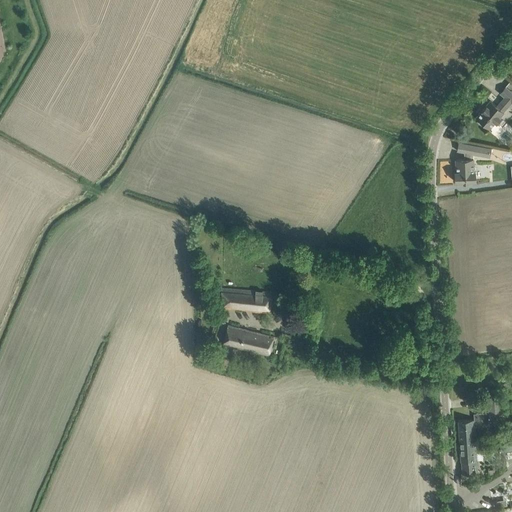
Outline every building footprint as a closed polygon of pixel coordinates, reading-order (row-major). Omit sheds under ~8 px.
[(499,93),(511,103),(511,92),(505,87),(499,93)] [(475,118),(483,124),(489,129),(503,112),(503,111),(507,106),(501,101),(497,106),(490,100),(475,118)] [(489,157),(491,149),(458,143),(457,151),(464,152),(464,159),(455,159),(456,172),(454,172),(454,182),(476,181),(475,171),(474,171),(473,159),(472,154),(489,157)] [(271,313),(272,291),(220,287),(224,308),(271,313)] [(267,346),(269,335),(228,325),(223,345),(271,356),(273,347),(267,346)] [(486,399),(481,399),(482,405),(486,405),(487,417),(502,416),(500,390),(486,390),(486,399)] [(458,420),(459,441),(473,440),(473,435),(475,435),(474,419),(458,420)] [(511,435),(499,437),(501,452),(511,450),(511,435)] [(473,440),(459,441),(461,461),(462,473),(477,472),(476,445),(474,445),(473,440)]
